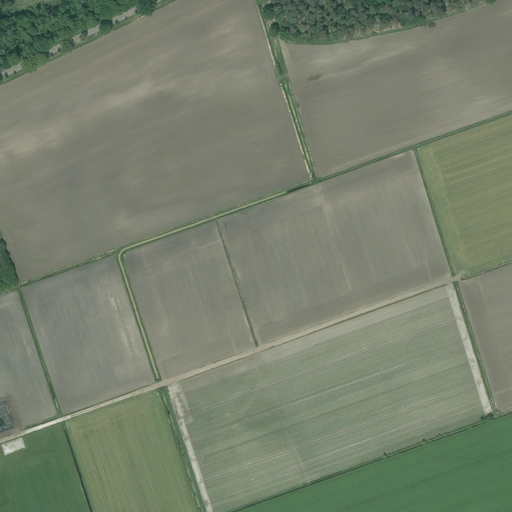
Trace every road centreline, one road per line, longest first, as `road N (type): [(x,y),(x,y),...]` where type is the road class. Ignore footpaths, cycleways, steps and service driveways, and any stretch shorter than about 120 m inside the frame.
road 1 (track): [(444,282),(0,442)]
road 2 (unclassified): [(0,77),(158,0)]
road 3 (unknown): [(251,0),(275,73),(289,71),(281,41)]
